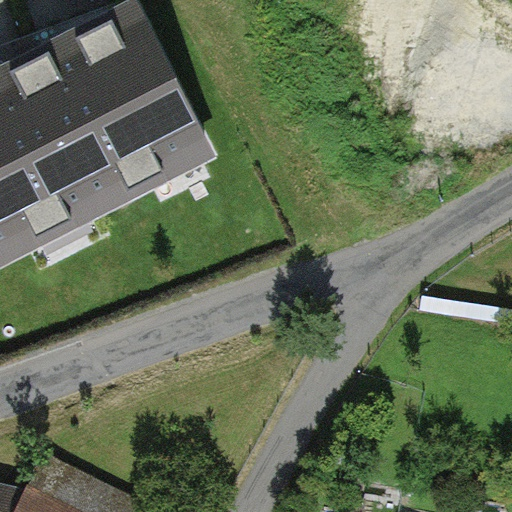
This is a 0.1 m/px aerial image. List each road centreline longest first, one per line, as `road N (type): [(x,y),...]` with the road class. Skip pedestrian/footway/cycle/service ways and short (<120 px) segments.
road 1 (unclassified): [(389,268),(238,309),(0,397)]
road 2 (unclassified): [(389,268),(256,511)]
road 3 (unclassified): [(511,196),(389,268)]
